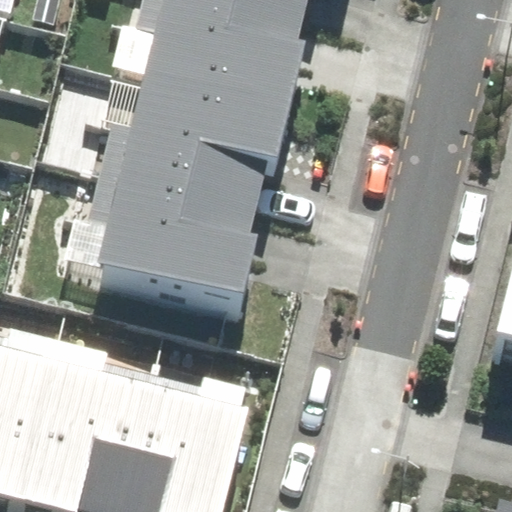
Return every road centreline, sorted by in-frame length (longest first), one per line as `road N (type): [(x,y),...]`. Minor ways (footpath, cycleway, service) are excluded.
road 1 (residential): [(374,422),(476,0)]
road 2 (residential): [(511,458),(374,422)]
